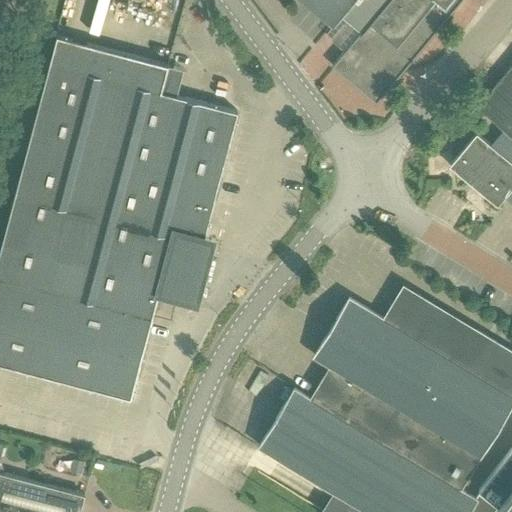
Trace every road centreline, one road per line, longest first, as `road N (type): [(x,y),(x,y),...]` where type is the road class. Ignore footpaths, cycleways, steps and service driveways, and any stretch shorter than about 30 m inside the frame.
road 1 (residential): [(167,511),(213,361),(360,178)]
road 2 (residential): [(360,178),(510,0)]
road 3 (residential): [(360,178),(225,0)]
road 4 (residential): [(511,279),(360,178)]
